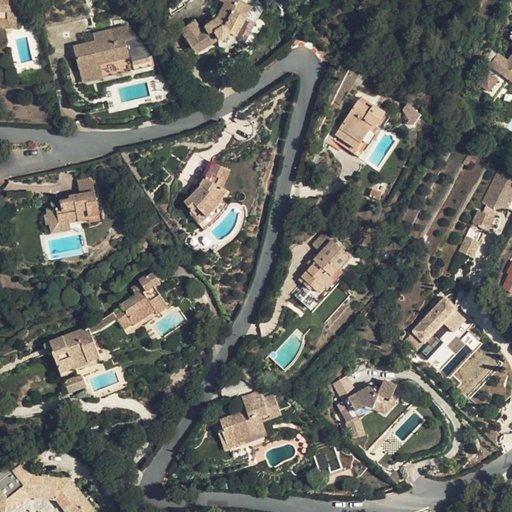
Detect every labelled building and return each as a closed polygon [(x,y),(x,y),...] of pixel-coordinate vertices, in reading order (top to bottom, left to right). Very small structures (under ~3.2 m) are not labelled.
[(0,0),(0,20),(8,20),(7,0),(0,0)] [(16,27),(15,0),(7,0),(8,20),(8,27),(16,27)] [(180,29),(199,59),(219,47),(226,49),(235,43),(235,37),(252,7),(238,0),(219,0),(225,3),(217,18),(206,25),(205,27),(205,29),(202,31),(195,20),(180,29)] [(246,17),(237,35),(245,39),(254,21),(246,17)] [(29,21),(32,31),(38,29),(35,20),(29,21)] [(61,34),(58,20),(43,23),(46,37),(61,34)] [(137,37),(129,26),(113,29),(116,41),(124,39),(137,37)] [(40,39),(38,29),(32,31),(34,40),(40,39)] [(116,41),(113,29),(93,34),(95,41),(79,45),(81,53),(76,54),(82,83),(103,78),(102,74),(130,67),(124,39),(116,41)] [(511,34),(510,37),(511,38),(511,55),(508,61),(493,50),(473,76),(479,81),(477,83),(489,92),(486,96),(494,101),(509,80),(511,81),(511,34)] [(152,56),(145,58),(147,68),(154,66),(152,56)] [(147,68),(145,58),(131,61),(134,71),(147,68)] [(130,67),(102,74),(103,78),(131,71),(130,67)] [(358,148),(373,126),(375,127),(385,113),(374,106),(371,109),(359,101),(337,133),(358,148)] [(421,116),(407,105),(403,110),(416,122),(421,116)] [(373,126),(358,148),(363,151),(378,128),(375,127),(373,126)] [(337,133),(333,139),(358,157),(363,151),(358,148),(337,133)] [(195,162),(180,151),(165,172),(179,183),(195,162)] [(469,153),(463,163),(471,169),(478,159),(469,153)] [(230,170),(212,163),(206,178),(203,176),(198,183),(201,185),(191,196),(184,202),(191,211),(189,213),(198,224),(207,217),(213,211),(221,201),(222,200),(228,190),(222,187),(224,184),(227,178),(230,170)] [(511,175),(498,169),(481,203),(495,209),(509,208),(511,201),(511,175)] [(77,181),(79,194),(95,191),(92,178),(77,181)] [(47,214),(44,215),(46,225),(49,225),(69,220),(77,219),(77,221),(88,219),(89,222),(100,220),(95,191),(79,194),(68,196),(69,199),(51,203),(51,205),(45,206),(47,214)] [(227,204),(222,200),(221,201),(213,211),(207,217),(198,224),(203,230),(208,226),(217,217),(225,209),(227,204)] [(478,210),(471,224),(489,232),(495,218),(478,210)] [(69,220),(49,225),(50,234),(71,230),(69,220)] [(324,234),(314,245),(322,253),(332,241),(324,234)] [(481,243),(466,236),(458,251),(474,258),(481,243)] [(343,254),(345,252),(332,241),(322,253),(316,258),(315,260),(317,261),(312,267),(302,277),(306,281),(303,284),(310,290),(313,287),(320,293),(325,287),(323,285),(337,269),(340,271),(340,270),(349,260),(343,254)] [(313,256),(307,263),(312,267),(317,261),(315,260),(316,258),(313,256)] [(166,304),(157,291),(163,287),(162,286),(169,282),(158,267),(152,271),(154,273),(147,277),(145,275),(138,280),(140,282),(131,288),(136,295),(120,305),(121,307),(114,312),(124,328),(132,322),(129,319),(144,309),(145,311),(152,306),(156,311),(166,304)] [(337,269),(323,285),(325,287),(328,289),(343,272),(340,270),(340,271),(337,269)] [(498,281),(502,273),(496,270),(492,278),(498,281)] [(303,285),(302,286),(308,293),(310,290),(303,284),(303,285)] [(310,290),(308,293),(315,299),(320,293),(313,287),(310,290)] [(445,298),(406,339),(418,350),(425,343),(434,333),(444,323),(453,333),(466,319),(456,310),(457,309),(445,298)] [(145,311),(144,309),(129,319),(132,322),(146,312),(145,311)] [(100,357),(89,326),(45,343),(50,355),(53,354),(61,373),(75,367),(84,363),(88,362),(100,357)] [(444,343),(434,333),(425,343),(431,350),(433,351),(435,350),(437,350),(438,349),(444,343)] [(266,375),(242,360),(234,373),(258,388),(266,375)] [(75,367),(77,373),(86,369),(84,363),(75,367)] [(64,382),(69,394),(86,387),(81,375),(64,382)] [(332,383),(340,397),(355,389),(347,375),(332,383)] [(119,382),(94,392),(92,393),(94,399),(101,396),(114,392),(126,387),(123,380),(119,382)] [(346,408),(340,411),(347,423),(373,409),(385,414),(396,403),(391,398),(397,386),(384,380),(378,393),(375,392),(371,385),(342,402),(346,408)] [(247,411),(221,420),(223,428),(222,429),(227,444),(236,441),(237,444),(263,434),(259,422),(262,421),(261,417),(280,410),(274,395),(264,399),(261,391),(242,398),(247,411)] [(280,410),(261,417),(262,421),(281,414),(280,410)] [(312,456),(307,443),(304,439),(294,443),(296,447),(301,460),(305,458),(312,456)] [(96,511),(70,479),(34,475),(24,462),(0,480),(0,510),(1,511),(9,511),(30,496),(57,500),(65,510),(62,511),(96,511)]
